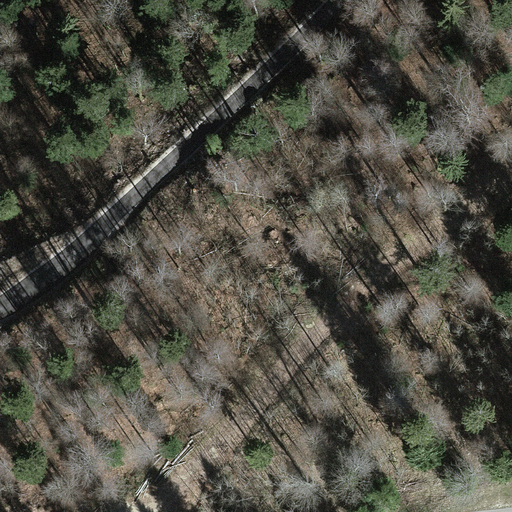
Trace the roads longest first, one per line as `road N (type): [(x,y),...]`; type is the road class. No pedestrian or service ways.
road 1 (track): [(145,511),(331,310),(511,163)]
road 2 (unclassified): [(0,308),(91,243),(334,0)]
